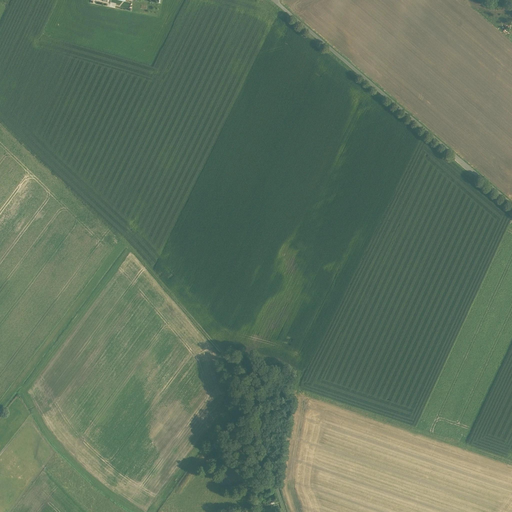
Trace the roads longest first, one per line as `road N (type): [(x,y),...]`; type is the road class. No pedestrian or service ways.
road 1 (unclassified): [(511,201),(275,0)]
road 2 (track): [(218,348),(248,394),(284,511)]
